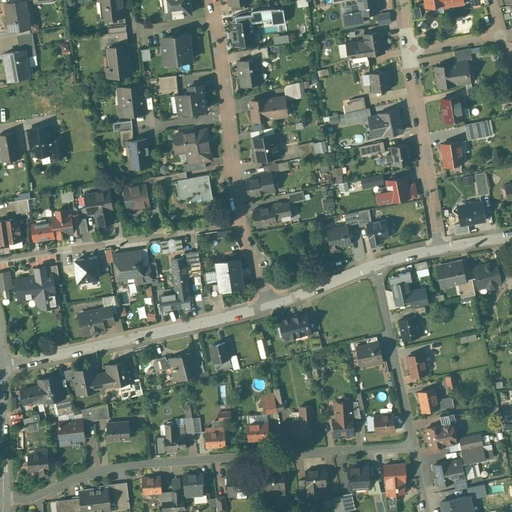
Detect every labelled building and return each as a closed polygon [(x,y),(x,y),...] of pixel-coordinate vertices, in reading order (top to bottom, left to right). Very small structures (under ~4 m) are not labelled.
[(24,0),(23,0),(5,3),(10,30),(30,26),(24,0)] [(122,0),(98,0),(99,1),(103,0),(104,0),(108,33),(123,31),(126,31),(122,0)] [(166,0),(166,5),(163,5),(164,17),(191,13),(189,0),(166,0)] [(364,23),(362,15),(378,12),(375,0),(357,0),(359,4),(341,7),(344,26),(364,23)] [(243,3),(230,5),(231,11),(244,9),(243,3)] [(267,5),(251,7),(252,10),(245,11),(239,13),(233,16),(234,22),(251,20),(252,21),(256,20),(256,22),(261,21),(260,20),(271,18),(272,24),(285,22),(283,8),(280,8),(272,8),(267,8),(267,5)] [(389,13),(377,14),(379,24),(391,22),(389,13)] [(234,22),(232,23),(233,31),(232,31),(233,39),(235,39),(235,45),(255,43),(254,42),(253,33),(252,21),(251,20),(234,22)] [(108,33),(106,33),(107,39),(113,39),(114,46),(125,45),(123,31),(108,33)] [(381,31),(363,34),(364,40),(366,54),(367,54),(384,52),(381,31)] [(32,32),(17,35),(20,51),(25,50),(25,51),(35,49),(32,32)] [(276,42),(291,41),(290,34),(275,34),(276,42)] [(188,36),(172,38),(172,35),(162,37),(164,51),(167,50),(168,59),(179,58),(180,61),(190,60),(189,51),(190,51),(188,36)] [(125,45),(114,46),(113,39),(107,39),(110,67),(104,68),(105,76),(131,73),(128,50),(125,50),(125,45)] [(364,40),(346,43),(350,71),(358,69),(356,60),(368,59),(367,54),(366,54),(364,40)] [(267,46),(251,49),(252,59),(258,58),(259,59),(268,57),(267,46)] [(144,58),(152,58),(151,47),(144,48),(144,58)] [(469,48),(453,51),(456,64),(471,61),(469,48)] [(35,49),(25,51),(27,65),(33,64),(32,57),(34,57),(36,56),(35,49)] [(20,51),(4,54),(8,79),(29,75),(27,65),(25,51),(25,50),(20,51)] [(252,59),(238,61),(241,85),(262,82),(259,59),(258,58),(252,59)] [(368,59),(356,60),(358,69),(369,67),(368,59)] [(452,64),(435,66),(438,86),(455,83),(452,67),(452,64)] [(465,65),(452,67),(455,83),(468,81),(465,65)] [(386,70),(370,73),(372,91),(389,88),(386,70)] [(176,75),(159,76),(160,90),(177,88),(176,75)] [(299,82),(284,85),(285,97),(300,95),(299,82)] [(203,83),(188,86),(189,92),(174,94),(177,113),(206,108),(203,83)] [(141,84),(117,87),(120,115),(144,112),(141,84)] [(481,84),(466,88),(468,96),(483,92),(481,84)] [(363,96),(349,99),(351,111),(365,108),(363,96)] [(459,96),(441,99),(443,111),(442,112),(443,121),(463,118),(459,96)] [(281,97),(265,99),(268,118),(284,116),(281,97)] [(265,99),(250,101),(252,120),(268,118),(265,99)] [(351,111),(345,112),(347,123),(357,121),(357,119),(365,117),(367,115),(370,114),(369,107),(365,108),(351,111)] [(397,109),(379,113),(379,115),(370,116),(374,135),(383,133),(383,134),(402,130),(397,109)] [(487,119),(464,124),(467,139),(490,135),(490,134),(489,134),(486,120),(487,120),(487,119)] [(131,120),(113,122),(114,130),(119,129),(132,128),(131,120)] [(49,126),(28,129),(32,150),(40,149),(40,153),(51,152),(55,151),(53,140),(52,137),(51,136),(49,126)] [(132,128),(119,129),(121,146),(127,146),(126,140),(133,139),(132,128)] [(209,142),(202,143),(200,130),(172,135),(175,148),(187,146),(186,142),(189,141),(193,162),(204,160),(211,159),(209,142)] [(14,132),(0,134),(0,147),(0,149),(0,160),(19,157),(17,144),(14,132)] [(275,133),(251,138),(256,161),(279,156),(275,133)] [(63,138),(53,140),(55,151),(51,152),(52,156),(66,154),(63,138)] [(133,139),(126,140),(127,146),(129,146),(130,153),(128,154),(129,167),(150,165),(147,138),(133,139)] [(458,140),(441,143),(445,165),(462,162),(458,140)] [(313,141),(297,145),(300,158),(316,155),(313,141)] [(383,141),(368,144),(370,154),(377,153),(377,154),(379,153),(378,152),(385,151),(383,141)] [(28,142),(17,144),(18,153),(19,153),(29,151),(28,142)] [(407,143),(391,146),(392,154),(386,155),(388,165),(394,164),(410,162),(407,143)] [(368,144),(358,146),(360,156),(370,154),(368,144)] [(32,150),(30,150),(32,157),(33,158),(41,157),(40,153),(40,149),(32,150)] [(193,162),(183,163),(185,170),(206,167),(204,160),(193,162)] [(278,163),(264,166),(265,173),(271,171),(279,170),(278,163)] [(344,166),(334,166),(336,181),(345,180),(344,166)] [(186,170),(170,173),(171,182),(176,182),(176,179),(187,177),(186,170)] [(261,177),(245,180),(248,195),(274,189),(271,171),(265,173),(261,173),(261,177)] [(485,172),(475,173),(478,194),(488,193),(485,172)] [(187,177),(176,179),(176,182),(179,198),(201,195),(202,201),(212,199),(210,185),(209,185),(207,175),(208,174),(187,177)] [(382,174),(361,178),(362,187),(384,183),(382,174)] [(465,175),(466,183),(474,183),(473,175),(465,175)] [(154,176),(143,178),(144,184),(145,183),(146,192),(157,190),(154,176)] [(405,176),(386,180),(389,191),(390,200),(409,196),(415,195),(413,184),(407,185),(405,176)] [(144,184),(124,187),(124,189),(122,191),(123,194),(125,196),(127,207),(149,204),(146,192),(145,183),(144,184)] [(511,183),(505,185),(505,186),(502,187),(503,194),(507,194),(508,198),(511,197),(511,183)] [(110,190),(84,194),(87,213),(96,212),(111,209),(113,208),(110,190)] [(305,190),(291,191),(292,199),(306,198),(305,190)] [(389,191),(378,193),(379,199),(378,199),(379,200),(380,200),(380,202),(390,200),(389,191)] [(27,198),(14,200),(16,213),(29,211),(27,198)] [(482,201),(470,203),(467,201),(466,204),(460,205),(461,211),(458,215),(462,218),(463,223),(463,224),(468,223),(485,220),(482,201)] [(288,203),(282,204),(281,202),(274,203),(277,214),(275,215),(276,221),(291,218),(288,203)] [(273,206),(253,209),(257,226),(276,222),(276,221),(275,215),(273,206)] [(64,209),(57,210),(58,216),(52,217),(52,220),(54,234),(58,233),(58,236),(65,235),(65,232),(73,231),(72,224),(71,219),(70,214),(65,215),(64,209)] [(111,209),(96,212),(98,224),(113,221),(111,209)] [(369,209),(356,211),(359,223),(359,226),(367,225),(366,223),(371,222),(369,209)] [(356,211),(350,212),(352,224),(359,223),(356,211)] [(86,217),(79,219),(79,223),(80,233),(88,231),(86,217)] [(13,218),(0,220),(0,242),(21,239),(18,219),(13,219),(13,218)] [(371,222),(366,223),(367,225),(370,240),(389,236),(386,219),(371,222)] [(52,220),(31,223),(33,240),(34,240),(55,237),(54,234),(52,220)] [(469,232),(468,223),(463,224),(463,223),(454,224),(456,234),(469,232)] [(347,225),(327,228),(330,247),(331,247),(331,251),(340,249),(339,245),(351,243),(347,225)] [(166,249),(183,249),(183,238),(166,238),(166,249)] [(215,250),(198,253),(199,260),(216,257),(215,250)] [(140,253),(133,254),(132,251),(114,254),(117,277),(142,273),(143,273),(142,268),(140,253)] [(198,251),(183,253),(183,258),(184,258),(185,265),(192,264),(193,275),(200,274),(199,260),(198,253),(198,251)] [(96,257),(75,260),(78,281),(99,277),(96,257)] [(183,258),(171,260),(175,287),(188,286),(185,265),(184,258),(183,258)] [(238,259),(217,262),(219,280),(221,289),(242,286),(241,275),(240,275),(238,260),(238,259)] [(462,260),(439,265),(443,285),(459,282),(466,280),(466,279),(462,260)] [(503,261),(495,263),(499,280),(506,279),(505,272),(503,261)] [(484,265),(475,267),(479,284),(486,283),(486,285),(490,287),(495,286),(497,283),(499,282),(499,280),(495,263),(493,265),(489,262),(486,263),(484,265)] [(426,263),(409,266),(412,278),(429,275),(426,263)] [(57,264),(44,266),(46,280),(53,279),(59,278),(57,264)] [(36,276),(40,295),(39,297),(39,299),(39,301),(41,303),(42,304),(44,304),(46,303),(48,302),(49,300),(49,298),(56,297),(53,279),(46,280),(44,266),(35,268),(36,276)] [(149,266),(142,268),(143,273),(142,273),(143,281),(151,280),(149,266)] [(9,272),(0,273),(0,287),(11,286),(9,272)] [(33,294),(40,295),(36,276),(15,279),(18,297),(33,294)] [(472,278),(466,279),(466,280),(459,282),(462,296),(475,294),(472,278)] [(219,280),(207,282),(209,301),(222,299),(221,289),(219,280)] [(408,281),(392,284),(396,304),(410,301),(412,307),(426,304),(423,290),(410,293),(408,281)] [(188,286),(175,287),(176,293),(159,296),(161,309),(167,308),(168,312),(173,311),(173,307),(190,305),(188,292),(189,292),(188,286)] [(114,295),(103,296),(105,307),(110,306),(112,314),(117,312),(114,295)] [(105,307),(87,311),(87,314),(79,316),(83,334),(105,329),(103,324),(114,322),(112,314),(110,306),(105,307)] [(424,306),(413,308),(414,314),(425,311),(424,306)] [(294,316),(282,319),(287,338),(311,332),(306,313),(305,313),(295,316),(294,316)] [(415,316),(399,319),(403,339),(419,336),(415,316)] [(259,332),(262,356),(269,355),(266,331),(259,332)] [(318,333),(311,335),(314,349),(322,347),(318,333)] [(376,336),(365,338),(367,344),(378,342),(376,336)] [(367,344),(356,346),(361,365),(382,361),(378,342),(367,344)] [(225,343),(210,346),(216,368),(230,365),(225,343)] [(165,356),(157,358),(160,370),(172,367),(175,379),(199,372),(194,352),(166,359),(165,356)] [(423,353),(406,356),(411,376),(427,372),(423,353)] [(128,360),(106,365),(108,372),(101,373),(103,386),(104,386),(119,383),(122,399),(135,395),(132,379),(128,360)] [(87,368),(75,370),(77,378),(74,378),(76,385),(88,393),(90,390),(98,388),(97,387),(98,387),(95,375),(95,373),(87,368)] [(101,373),(95,375),(98,387),(103,386),(101,373)] [(454,374),(445,376),(448,387),(457,385),(454,374)] [(40,385),(39,401),(39,403),(54,399),(64,397),(63,395),(58,375),(39,379),(40,385)] [(139,378),(132,379),(135,395),(143,393),(139,378)] [(23,404),(39,401),(40,385),(20,389),(23,404)] [(434,388),(418,392),(422,411),(437,408),(438,408),(436,399),(434,388)] [(64,397),(54,399),(58,415),(74,411),(69,393),(63,395),(64,397)] [(451,396),(436,399),(438,408),(437,408),(438,410),(450,408),(448,397),(451,396)] [(345,402),(337,402),(338,418),(333,419),(334,434),(353,433),(352,418),(361,417),(357,401),(352,401),(351,397),(345,398),(345,402)] [(284,410),(282,399),(275,400),(275,402),(277,411),(284,410)] [(269,403),(263,404),(264,413),(277,411),(275,402),(269,403)] [(105,403),(93,406),(94,420),(107,418),(105,403)] [(312,405),(299,406),(300,421),(310,420),(310,421),(313,421),(312,405)] [(93,406),(81,409),(82,419),(82,425),(95,424),(94,420),(93,406)] [(230,411),(218,412),(219,420),(231,419),(230,411)] [(454,412),(439,415),(441,424),(452,422),(452,421),(456,420),(454,412)] [(393,413),(374,415),(375,431),(394,430),(393,413)] [(192,417),(185,418),(187,431),(194,430),(192,419),(192,417)] [(199,418),(192,419),(194,430),(194,432),(201,432),(199,418)] [(82,419),(58,422),(60,439),(68,439),(71,441),(75,441),(77,438),(84,438),(82,425),(82,419)] [(300,421),(292,421),(293,437),(311,436),(310,421),(310,420),(300,421)] [(40,427),(39,421),(28,423),(29,429),(40,427)] [(129,421),(107,422),(108,439),(130,438),(129,421)] [(441,424),(425,428),(427,434),(425,434),(426,440),(428,440),(429,448),(449,444),(456,442),(452,422),(441,424)] [(176,423),(165,423),(166,435),(165,435),(155,436),(156,453),(172,452),(172,448),(175,448),(175,449),(185,448),(184,430),(176,430),(176,423)] [(267,423),(248,424),(249,440),(268,439),(267,423)] [(224,430),(205,431),(206,447),(225,445),(224,430)] [(480,434),(473,436),(475,446),(482,444),(480,434)] [(473,436),(460,438),(460,441),(462,449),(475,446),(473,436)] [(456,442),(449,444),(450,451),(451,451),(461,449),(462,449),(460,441),(456,442)] [(462,449),(461,449),(464,462),(485,457),(484,453),(482,444),(462,449)] [(47,448),(35,449),(35,453),(28,454),(29,470),(39,469),(40,475),(49,474),(48,468),(49,468),(47,448)] [(460,459),(433,464),(437,484),(464,478),(462,465),(460,459)] [(404,463),(384,465),(386,481),(386,489),(395,488),(395,480),(406,480),(404,463)] [(471,463),(462,465),(464,478),(474,476),(471,463)] [(367,465),(348,467),(348,475),(348,476),(349,489),(368,487),(368,485),(367,485),(367,484),(369,483),(368,479),(367,465)] [(324,469),(306,470),(307,486),(316,485),(316,491),(326,491),(324,469)] [(284,472),(265,473),(266,493),(275,492),(275,488),(285,487),(284,472)] [(202,473),(184,474),(185,490),(185,494),(206,493),(206,487),(203,488),(202,473)] [(245,474),(227,475),(228,496),(236,495),(236,491),(246,490),(245,474)] [(160,476),(142,477),(143,493),(162,491),(160,476)] [(378,478),(368,479),(369,483),(367,484),(367,485),(368,485),(368,487),(369,493),(375,492),(381,491),(378,478)] [(406,480),(395,480),(395,488),(386,489),(386,491),(392,491),(392,492),(395,492),(406,491),(406,480)] [(126,482),(113,484),(113,487),(114,494),(114,497),(117,496),(118,502),(128,501),(129,506),(124,507),(124,508),(130,507),(126,482)] [(471,498),(489,494),(486,482),(469,486),(471,498)] [(107,488),(97,489),(97,487),(97,488),(80,490),(81,497),(82,507),(82,511),(89,511),(110,510),(109,501),(108,488),(107,488)] [(180,490),(172,491),(173,501),(181,500),(180,490)] [(386,491),(381,491),(382,500),(383,500),(386,500),(393,500),(392,492),(392,491),(386,491)] [(393,506),(386,506),(386,500),(383,500),(385,511),(396,511),(395,492),(392,492),(393,500),(393,506)] [(349,493),(341,495),(344,510),(352,509),(349,493)] [(224,496),(216,497),(218,511),(226,511),(224,496)] [(81,497),(58,500),(59,511),(77,511),(77,507),(82,507),(81,497)] [(457,498),(441,501),(442,511),(459,511),(459,508),(457,498)] [(181,500),(173,501),(174,510),(185,509),(184,500),(181,500)] [(173,501),(162,502),(162,511),(174,510),(173,501)]
